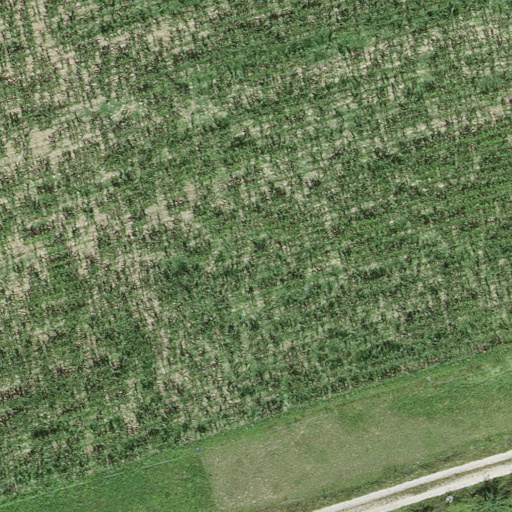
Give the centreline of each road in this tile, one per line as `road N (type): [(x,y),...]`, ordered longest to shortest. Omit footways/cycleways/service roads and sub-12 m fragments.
road 1 (track): [(20,0),(201,457),(266,511)]
road 2 (track): [(511,465),(357,511)]
